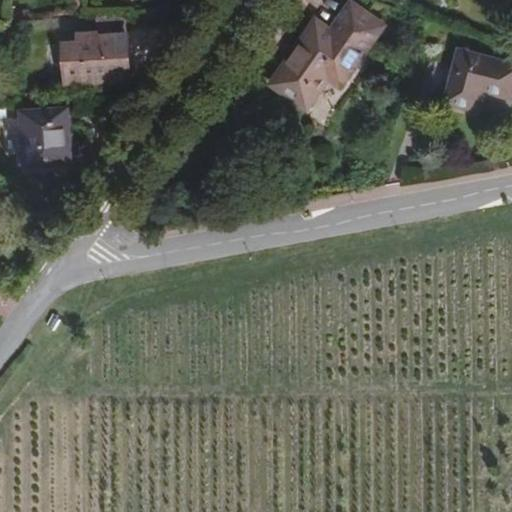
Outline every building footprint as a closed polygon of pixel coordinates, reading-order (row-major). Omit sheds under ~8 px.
[(378,23),(349,3),(330,31),(316,22),(274,84),(307,107),(330,74),(342,83),(362,53),(359,51),(378,23)] [(128,33),(127,13),(95,15),(96,33),(96,34),(128,33)] [(129,68),(128,33),(96,34),(96,33),(80,34),(80,41),(66,42),(69,81),(111,79),(111,69),(129,68)] [(511,93),(511,61),(461,47),(447,97),(479,106),(484,87),(511,93)] [(111,69),(111,79),(130,78),(129,68),(111,69)] [(28,135),(29,154),(31,172),(73,169),(70,109),(27,111),(28,135)] [(17,127),(16,119),(1,119),(2,128),(17,127)] [(19,154),(29,154),(28,135),(18,135),(19,154)]
